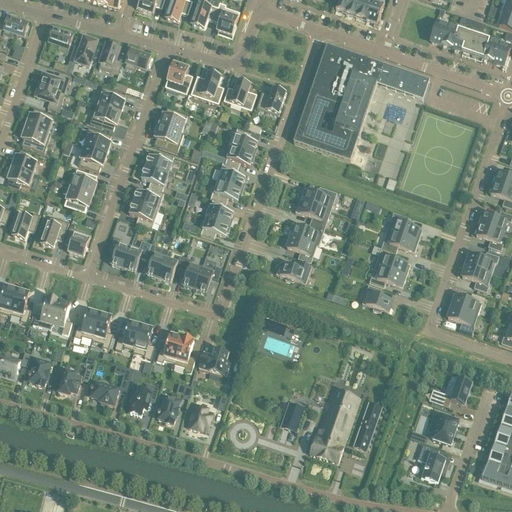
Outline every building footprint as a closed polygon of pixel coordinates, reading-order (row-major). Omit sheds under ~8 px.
[(99,0),(98,6),(108,9),(110,0),(99,0)] [(110,0),(108,9),(119,12),(122,1),(123,1),(123,0),(110,0)] [(142,0),(138,12),(153,17),(156,10),(162,12),(166,0),(142,0)] [(169,13),(166,22),(178,26),(182,16),(188,18),(193,5),(179,0),(173,0),(172,4),(168,2),(165,11),(169,13)] [(346,16),(351,0),(339,0),(336,11),(346,15),(346,16)] [(356,20),(362,0),(351,0),(346,16),(352,18),(352,17),(356,18),(356,20)] [(366,23),(374,1),(370,0),(362,0),(356,20),(362,22),(363,21),(366,22),(366,23)] [(374,1),(366,23),(377,27),(385,5),(384,4),(384,5),(374,1)] [(207,22),(213,24),(218,11),(200,4),(192,28),(204,32),(207,22)] [(220,6),(218,11),(213,24),(219,26),(217,33),(232,38),(240,16),(226,11),(226,8),(220,6)] [(511,9),(506,7),(503,18),(511,20),(511,9)] [(511,20),(503,18),(499,28),(511,32),(511,20)] [(9,20),(3,38),(13,41),(14,36),(24,40),(29,27),(17,23),(18,21),(10,19),(10,21),(9,20)] [(510,51),(438,26),(431,45),(504,70),(510,51)] [(57,53),(67,56),(73,39),(72,38),(70,38),(64,36),(63,35),(53,32),(49,45),(59,48),(57,53)] [(75,48),(70,62),(76,64),(76,65),(89,69),(97,45),(84,40),(81,50),(75,48)] [(116,63),(120,51),(107,47),(99,71),(112,75),(118,77),(122,65),(116,63)] [(12,57),(20,60),(22,54),(14,51),(12,57)] [(313,90),(294,146),(351,165),(377,89),(384,69),(332,51),(318,92),(313,90)] [(151,60),(131,53),(125,70),(135,74),(136,69),(146,73),(151,60)] [(54,71),(65,75),(67,69),(56,65),(54,71)] [(174,65),(165,90),(187,98),(193,80),(187,77),(189,71),(174,65)] [(377,89),(425,105),(432,85),(384,69),(377,89)] [(221,80),(209,75),(206,82),(197,79),(191,98),(219,107),(224,91),(218,89),(221,80)] [(44,78),(40,89),(65,97),(68,87),(69,87),(72,80),(60,76),(58,82),(44,78)] [(238,83),(235,93),(229,91),(224,104),(251,114),(257,98),(248,95),(251,87),(238,83)] [(116,85),(114,91),(125,95),(127,89),(116,85)] [(65,97),(40,89),(36,100),(50,104),(48,111),(60,115),(62,108),(61,108),(65,97)] [(103,90),(97,108),(121,117),(123,110),(125,105),(123,104),(126,98),(103,90)] [(271,98),(262,95),(257,111),(278,119),(286,95),(274,91),(271,98)] [(121,117),(97,108),(90,126),(113,134),(115,128),(117,128),(118,126),(119,123),(121,117)] [(162,122),(159,128),(181,136),(182,136),(188,118),(167,111),(165,117),(163,117),(163,119),(162,122)] [(29,123),(26,129),(51,138),(51,137),(49,136),(55,119),(34,112),(32,118),(30,117),(29,121),(29,123)] [(262,130),(249,126),(247,132),(259,136),(262,130)] [(159,128),(157,127),(154,134),(157,135),(155,140),(157,141),(155,147),(177,155),(184,136),(182,136),(181,136),(159,128)] [(51,138),(26,129),(24,136),(22,141),(24,142),(22,148),(44,156),(51,138)] [(82,150),(85,150),(107,157),(109,151),(111,146),(109,145),(111,139),(89,131),(82,150)] [(235,139),(231,150),(255,158),(257,151),(256,151),(257,146),(258,146),(249,142),(250,137),(251,137),(251,136),(237,132),(235,138),(235,139)] [(387,148),(386,157),(400,157),(400,148),(387,148)] [(85,150),(79,168),(99,175),(101,169),(103,169),(104,167),(105,164),(107,157),(85,150)] [(225,167),(238,172),(240,166),(250,169),(251,164),(252,165),(255,158),(231,150),(227,161),(227,162),(225,167)] [(193,160),(200,161),(202,153),(194,152),(193,160)] [(16,158),(12,170),(33,177),(37,166),(29,163),(31,157),(20,153),(18,159),(16,158)] [(147,163),(145,170),(168,178),(172,167),(172,166),(174,160),(175,160),(161,155),(161,156),(159,161),(150,158),(150,159),(148,163),(147,163)] [(223,167),(217,184),(243,193),(245,186),(244,186),(245,181),(246,181),(236,178),(238,172),(225,167),(223,166),(223,167)] [(33,177),(12,170),(8,182),(10,183),(8,189),(19,192),(21,186),(29,189),(33,177)] [(151,185),(149,191),(162,195),(164,190),(164,189),(168,178),(145,170),(142,177),(144,177),(142,181),(142,182),(151,185)] [(77,173),(71,191),(93,198),(95,192),(97,187),(95,186),(98,180),(77,173)] [(511,178),(499,174),(495,186),(511,191),(511,178)] [(386,190),(393,193),(397,183),(389,181),(386,190)] [(210,202),(213,203),(226,207),(228,201),(237,205),(238,204),(237,204),(239,199),(240,200),(243,193),(217,184),(211,202),(210,202)] [(511,191),(495,186),(491,198),(504,203),(502,209),(511,211),(511,191)] [(304,191),(300,203),(331,214),(337,196),(320,190),(318,196),(304,191)] [(93,198),(71,191),(64,209),(85,216),(87,210),(89,210),(93,198)] [(135,198),(133,205),(158,214),(164,196),(165,196),(162,195),(149,191),(147,197),(138,193),(137,194),(138,194),(136,199),(135,198)] [(179,202),(185,204),(187,198),(177,194),(175,200),(179,202)] [(194,210),(198,198),(192,195),(188,207),(194,210)] [(358,223),(365,205),(357,202),(351,221),(358,223)] [(204,220),(207,221),(207,220),(230,228),(233,221),(232,221),(233,216),(233,217),(234,216),(224,213),(226,207),(213,203),(211,208),(209,207),(208,208),(209,208),(205,219),(204,220)] [(312,221),(310,227),(323,231),(325,232),(331,214),(300,203),(296,215),(312,221)] [(158,214),(133,205),(130,212),(131,212),(130,217),(129,217),(139,220),(137,226),(136,227),(152,232),(152,231),(158,214)] [(379,216),(381,210),(367,205),(365,211),(379,216)] [(0,225),(6,227),(11,214),(0,209),(0,225)] [(13,239),(25,243),(28,233),(35,236),(41,218),(33,216),(32,219),(15,214),(10,230),(15,232),(13,239)] [(485,215),(481,227),(502,235),(506,223),(511,225),(511,221),(511,217),(501,214),(498,220),(485,215)] [(394,216),(388,234),(419,244),(423,232),(406,227),(408,221),(394,216)] [(51,219),(41,247),(53,251),(57,242),(63,244),(69,226),(51,219)] [(230,228),(207,220),(207,221),(203,231),(203,232),(201,238),(214,243),(214,242),(216,237),(225,240),(226,239),(225,239),(227,235),(228,235),(230,228)] [(182,232),(197,237),(199,231),(184,225),(182,232)] [(356,229),(348,226),(346,234),(354,237),(356,229)] [(296,228),(291,240),(313,247),(317,236),(321,237),(323,231),(310,227),(308,232),(296,228)] [(502,235),(481,227),(476,239),(490,244),(488,250),(501,254),(503,247),(498,246),(502,235)] [(70,230),(64,246),(71,248),(68,255),(84,260),(91,237),(70,230)] [(388,234),(381,251),(396,256),(398,251),(415,256),(419,244),(388,234)] [(111,268),(123,272),(131,248),(120,244),(121,242),(114,240),(110,252),(116,254),(111,268)] [(313,247),(291,240),(287,252),(300,256),(298,262),(311,266),(317,248),(313,247)] [(346,259),(352,243),(346,241),(341,257),(346,259)] [(147,278),(159,282),(167,259),(169,253),(152,247),(149,255),(146,262),(152,264),(147,278)] [(135,276),(140,260),(146,262),(149,255),(143,253),(143,252),(131,248),(123,272),(135,276)] [(375,269),(381,271),(403,278),(403,279),(407,280),(411,268),(394,262),(396,256),(381,251),(375,269)] [(470,256),(466,268),(488,276),(488,275),(492,265),(497,266),(499,260),(486,255),(484,261),(470,256)] [(171,286),(176,271),(182,273),(186,261),(180,259),(178,263),(167,259),(159,282),(171,286)] [(348,279),(354,262),(348,260),(342,277),(348,279)] [(183,288),(195,293),(203,269),(192,265),(192,263),(186,261),(182,273),(188,275),(183,288)] [(293,286),(294,283),(306,287),(312,269),(297,264),(295,270),(281,265),(276,277),(286,281),(285,283),(293,286)] [(488,276),(466,268),(462,280),(476,285),(474,291),(487,295),(489,289),(488,288),(492,277),(488,275),(488,276)] [(203,269),(195,293),(207,297),(211,284),(212,281),(218,283),(222,271),(215,269),(214,273),(203,269)] [(381,271),(375,269),(369,287),(371,287),(384,292),(386,286),(399,290),(403,279),(403,278),(381,271)] [(11,318),(11,317),(10,317),(18,290),(11,288),(10,290),(7,289),(2,304),(0,303),(0,315),(7,317),(10,318),(11,318)] [(362,307),(374,311),(373,313),(381,316),(382,313),(389,316),(391,311),(390,310),(392,303),(379,299),(381,293),(369,289),(362,307)] [(10,317),(11,317),(21,320),(20,324),(27,326),(31,313),(25,311),(29,295),(26,294),(26,292),(18,290),(10,317)] [(456,298),(452,310),(478,318),(482,307),(485,301),(472,296),(470,302),(456,298)] [(348,302),(334,297),(332,303),(332,304),(345,309),(348,302)] [(52,329),(53,327),(52,327),(60,302),(52,300),(52,302),(48,301),(43,316),(37,315),(33,328),(39,330),(41,326),(52,329)] [(52,327),(53,327),(64,330),(62,336),(68,338),(72,325),(66,323),(71,307),(67,306),(67,305),(60,302),(52,327)] [(478,318),(452,310),(448,321),(462,326),(460,332),(472,337),(475,330),(474,329),(478,318)] [(92,342),(101,314),(93,312),(93,314),(89,313),(84,328),(78,327),(74,340),(81,342),(82,339),(92,342)] [(92,342),(92,343),(103,347),(102,350),(109,352),(113,337),(107,335),(112,319),(108,318),(108,317),(101,314),(92,342)] [(268,322),(265,331),(283,337),(287,329),(268,322)] [(123,350),(134,353),(142,326),(134,324),(134,326),(130,325),(125,340),(119,339),(115,352),(122,354),(123,350)] [(134,353),(133,355),(145,359),(144,360),(151,362),(155,349),(148,347),(153,331),(149,330),(150,329),(142,326),(134,353)] [(511,330),(507,341),(504,340),(501,346),(511,350),(511,330)] [(29,332),(27,340),(34,343),(37,334),(29,332)] [(164,363),(174,366),(175,366),(183,338),(176,336),(175,338),(171,337),(167,352),(160,351),(156,364),(164,366),(164,363)] [(175,366),(174,366),(174,367),(185,371),(184,374),(191,376),(196,361),(189,359),(194,343),(190,342),(191,341),(183,338),(175,366)] [(60,364),(64,353),(58,351),(54,362),(60,364)] [(204,355),(203,357),(199,373),(211,376),(221,379),(222,377),(225,378),(229,365),(226,364),(228,356),(226,356),(227,354),(218,352),(218,353),(216,353),(214,358),(204,355)] [(25,356),(22,368),(27,369),(31,358),(25,356)] [(102,363),(108,365),(110,358),(104,356),(102,363)] [(21,363),(0,357),(0,372),(1,373),(0,375),(16,380),(21,363)] [(94,368),(95,362),(87,360),(85,366),(94,368)] [(36,363),(31,379),(30,378),(29,380),(31,380),(29,385),(37,387),(37,389),(44,391),(47,382),(48,382),(50,375),(49,374),(51,367),(36,363)] [(124,379),(118,397),(125,399),(133,372),(116,368),(114,376),(124,379)] [(93,373),(87,371),(84,379),(83,383),(89,385),(93,373)] [(65,373),(58,395),(70,398),(71,395),(77,397),(83,378),(65,373)] [(141,375),(133,373),(129,386),(137,388),(141,375)] [(430,401),(429,404),(448,410),(451,403),(461,406),(465,408),(471,388),(472,387),(467,385),(468,381),(459,378),(458,382),(452,399),(439,394),(436,402),(430,401)] [(91,400),(100,403),(100,405),(114,409),(119,393),(95,386),(93,392),(92,392),(92,394),(93,394),(91,400)] [(183,398),(186,388),(179,386),(176,396),(183,398)] [(134,391),(127,415),(130,416),(141,419),(144,411),(147,412),(149,403),(155,405),(159,391),(147,387),(145,394),(137,392),(134,391)] [(187,388),(183,400),(189,402),(193,390),(187,388)] [(310,457),(338,467),(344,451),(343,451),(360,401),(334,391),(316,442),(316,441),(310,457)] [(482,483),(511,493),(511,396),(511,397),(489,464),(482,483)] [(222,399),(218,411),(224,413),(228,401),(222,399)] [(165,400),(160,416),(159,416),(159,418),(160,418),(159,422),(166,424),(166,426),(173,428),(176,420),(177,420),(179,412),(178,412),(180,405),(165,400)] [(369,405),(354,449),(367,454),(382,410),(369,405)] [(289,406),(281,430),(297,435),(305,411),(289,406)] [(188,431),(202,435),(203,433),(208,434),(213,416),(208,415),(209,413),(194,409),(188,431)] [(434,417),(431,426),(437,428),(432,442),(439,444),(451,448),(454,440),(455,438),(456,433),(459,424),(441,418),(441,419),(434,417)] [(410,441),(426,447),(429,440),(413,435),(410,441)] [(423,448),(418,463),(428,466),(426,473),(424,472),(423,476),(421,481),(438,487),(442,475),(442,474),(446,463),(438,461),(437,460),(439,453),(423,448)]
